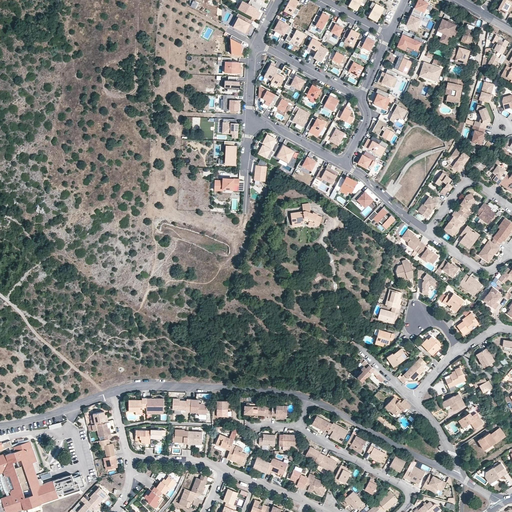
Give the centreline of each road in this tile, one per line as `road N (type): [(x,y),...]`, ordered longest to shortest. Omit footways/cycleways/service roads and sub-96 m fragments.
road 1 (residential): [(113,391),(218,387),(310,398)]
road 2 (residential): [(310,398),(459,477)]
road 3 (residential): [(397,511),(406,489),(299,426)]
road 4 (residential): [(487,16),(458,134)]
road 5 (residential): [(334,511),(222,468)]
